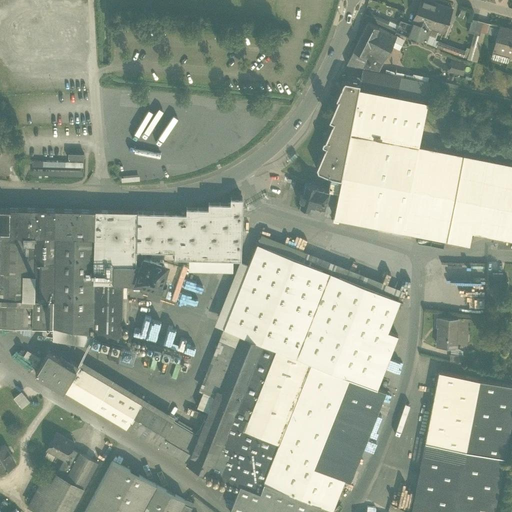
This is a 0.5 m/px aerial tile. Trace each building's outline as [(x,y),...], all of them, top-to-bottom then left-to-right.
[(421,0),(412,25),(408,34),(422,40),(427,27),(436,3),(426,0),(421,0)] [(436,3),(427,27),(431,28),(439,30),(443,32),(452,8),(436,3)] [(477,19),(471,18),(467,31),(473,33),(477,19)] [(473,33),(479,34),(483,21),(477,19),(473,33)] [(368,21),(354,49),(364,54),(366,50),(373,54),(383,59),(391,45),(395,35),(368,21)] [(412,25),(400,21),(397,30),(408,34),(412,25)] [(483,31),(485,32),(488,22),(483,21),(479,34),(483,35),(483,31)] [(499,25),(488,22),(485,32),(496,35),(499,25)] [(511,28),(499,25),(496,35),(492,50),(511,55),(511,28)] [(427,27),(422,40),(426,41),(431,28),(427,27)] [(426,41),(433,44),(436,37),(439,30),(431,28),(426,41)] [(476,60),(483,35),(479,34),(473,33),(467,57),(476,60)] [(404,40),(395,35),(391,45),(399,49),(404,40)] [(465,50),(436,37),(433,44),(463,56),(465,50)] [(364,54),(354,49),(346,63),(368,68),(373,54),(366,50),(364,54)] [(373,54),(368,68),(380,70),(383,59),(373,54)] [(451,58),(448,70),(462,73),(465,61),(451,58)] [(430,82),(362,68),(359,82),(350,131),(417,144),(418,144),(430,82)] [(332,121),(324,139),(327,140),(316,168),(318,173),(328,175),(328,187),(338,190),(350,131),(359,82),(344,79),(342,81),(336,97),(333,96),(333,97),(334,97),(333,101),(333,102),(335,103),(328,119),(332,121)] [(417,144),(350,131),(338,190),(333,216),(400,229),(417,144)] [(418,144),(417,144),(400,229),(469,243),(471,230),(470,229),(484,158),(418,144)] [(85,161),(85,152),(69,152),(68,160),(85,161)] [(511,163),(484,158),(470,229),(471,230),(511,237),(511,163)] [(83,171),(34,170),(33,178),(83,179),(83,171)] [(311,205),(324,208),(328,190),(305,185),(304,193),(302,192),(301,193),(300,196),(301,197),(302,198),(300,207),(310,209),(311,205)] [(230,202),(208,201),(208,207),(186,206),(186,212),(136,210),(135,249),(151,249),(151,254),(156,256),(173,256),(202,257),(202,268),(232,269),(232,258),(240,258),(242,197),(230,196),(230,202)] [(91,333),(121,342),(122,282),(129,282),(133,270),(134,270),(135,252),(135,249),(136,210),(0,207),(0,234),(34,235),(32,301),(32,326),(52,327),(91,333)] [(306,257),(308,252),(260,233),(257,242),(305,261),(306,257)] [(309,360),(376,387),(397,334),(387,330),(399,299),(352,280),(354,275),(306,257),(305,261),(257,242),(249,262),(223,327),(227,328),(261,342),(309,360)] [(157,260),(149,257),(149,258),(139,255),(139,253),(135,252),(134,270),(133,270),(129,282),(135,282),(135,280),(149,285),(147,292),(165,297),(168,287),(168,286),(168,284),(168,283),(167,283),(166,282),(167,278),(164,275),(163,275),(167,263),(164,262),(163,259),(160,258),(157,260)] [(354,275),(355,270),(308,252),(306,257),(354,275)] [(215,324),(223,327),(249,262),(241,259),(215,324)] [(352,280),(399,299),(403,289),(355,270),(354,275),(352,280)] [(0,300),(0,326),(32,326),(32,301),(0,300)] [(457,318),(437,317),(437,326),(438,326),(437,345),(436,345),(450,346),(455,347),(457,318)] [(87,343),(91,333),(52,327),(52,337),(87,343)] [(261,342),(227,328),(202,391),(213,396),(209,408),(231,417),(232,414),(261,342)] [(127,346),(92,336),(90,344),(124,354),(127,346)] [(309,360),(261,342),(232,414),(248,420),(244,430),(276,443),(309,360)] [(169,350),(149,344),(146,352),(167,358),(169,350)] [(450,346),(450,353),(462,354),(462,350),(455,347),(450,346)] [(40,358),(27,350),(23,356),(32,361),(30,364),(35,367),(40,358)] [(157,446),(172,421),(79,365),(70,360),(68,365),(47,353),(35,373),(157,446)] [(449,360),(463,364),(464,354),(462,354),(450,353),(449,360)] [(79,365),(172,421),(175,416),(82,360),(79,365)] [(376,387),(309,360),(276,443),(278,444),(263,482),(264,482),(321,504),(332,509),(344,479),(350,481),(385,391),(376,387)] [(492,511),(511,412),(511,384),(438,370),(411,511),(492,511)] [(14,398),(23,408),(31,401),(22,391),(14,398)] [(203,413),(188,407),(185,413),(201,419),(203,413)] [(231,417),(209,408),(197,437),(187,463),(209,473),(231,417)] [(248,420),(232,414),(231,417),(209,473),(240,485),(260,493),(264,482),(263,482),(278,444),(276,443),(244,430),(248,420)] [(197,437),(172,421),(157,446),(187,463),(197,437)] [(74,442),(55,432),(46,449),(64,459),(65,459),(71,448),(74,442)] [(111,456),(126,463),(132,450),(116,443),(111,456)] [(0,471),(15,464),(4,445),(0,446),(0,471)] [(79,452),(71,448),(65,459),(64,459),(63,461),(72,466),(79,452)] [(79,452),(72,466),(63,461),(37,509),(41,511),(70,511),(97,462),(79,452)] [(177,511),(182,504),(185,499),(178,496),(112,460),(83,511),(177,511)] [(317,511),(321,504),(264,482),(260,493),(240,485),(229,511),(231,511),(317,511)]
